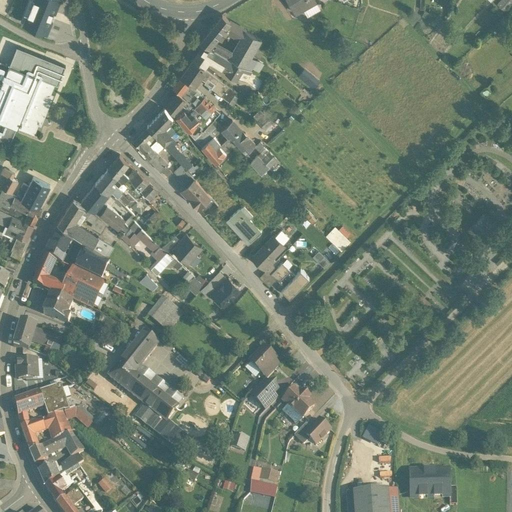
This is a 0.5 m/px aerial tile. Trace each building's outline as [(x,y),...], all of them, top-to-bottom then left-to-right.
[(24,26),(47,35),(60,2),(54,0),(34,0),(34,1),(31,0),(30,0),(24,16),(28,17),(24,26)] [(312,0),(286,0),(295,16),(315,4),(312,0)] [(511,0),(499,0),(497,3),(505,9),(511,0)] [(431,15),(425,12),(422,17),(428,20),(431,15)] [(222,16),(204,39),(212,45),(222,32),(225,35),(226,33),(234,38),(239,29),(229,23),(222,16)] [(245,33),(239,29),(234,38),(240,42),(232,55),(229,60),(233,62),(245,68),(251,59),(261,41),(245,33)] [(212,45),(204,39),(200,44),(203,46),(208,50),(208,49),(212,45)] [(232,55),(212,45),(208,49),(229,61),(229,60),(232,55)] [(229,61),(208,49),(208,50),(203,46),(193,61),(204,69),(208,61),(222,69),(222,67),(227,70),(229,71),(233,63),(229,61)] [(17,50),(9,69),(39,81),(55,88),(58,89),(65,70),(17,50)] [(251,59),(245,68),(252,73),(257,63),(251,59)] [(219,81),(193,61),(182,78),(189,85),(194,89),(200,80),(204,84),(207,81),(213,86),(214,87),(219,81)] [(245,68),(233,62),(233,63),(229,71),(227,70),(225,73),(236,79),(237,78),(246,83),(252,73),(245,68)] [(0,90),(9,69),(0,65),(0,90)] [(0,91),(0,124),(17,132),(18,132),(18,131),(39,81),(9,69),(0,91)] [(182,78),(173,90),(178,95),(187,102),(196,91),(194,89),(189,85),(182,78)] [(39,81),(18,131),(34,138),(38,128),(41,129),(45,118),(42,117),(46,108),(49,109),(53,99),(50,97),(55,88),(39,81)] [(229,89),(219,81),(214,87),(213,86),(210,90),(222,99),(229,89)] [(229,89),(222,99),(227,103),(233,95),(234,96),(236,94),(233,92),(229,89)] [(196,91),(187,102),(190,105),(195,109),(198,105),(204,99),(196,91)] [(187,102),(178,95),(167,108),(173,116),(180,107),(185,110),(190,105),(187,102)] [(214,109),(204,99),(198,105),(203,110),(208,115),(214,109)] [(159,117),(167,126),(173,121),(164,112),(159,117)] [(259,112),(253,118),(258,122),(264,116),(259,112)] [(184,113),(180,116),(176,119),(188,133),(201,122),(195,116),(190,120),(188,117),(184,113)] [(276,125),(264,116),(258,122),(268,132),(276,125)] [(167,126),(159,117),(147,129),(153,136),(164,147),(172,140),(169,138),(174,133),(167,126)] [(216,121),(195,141),(202,148),(213,138),(211,135),(220,126),(216,121)] [(232,123),(222,132),(228,139),(230,138),(237,145),(241,150),(246,145),(249,149),(254,145),(245,135),(242,138),(238,133),(239,131),(232,123)] [(17,132),(0,124),(0,145),(10,149),(17,132)] [(147,129),(133,143),(148,160),(155,154),(145,143),(153,136),(147,129)] [(213,138),(202,148),(201,149),(219,168),(226,162),(222,158),(226,155),(219,147),(220,146),(213,138)] [(220,146),(219,147),(226,155),(237,145),(230,138),(228,139),(220,146)] [(174,146),(176,144),(172,140),(164,147),(181,166),(186,171),(187,171),(193,166),(174,146)] [(148,160),(133,143),(130,146),(145,162),(148,160)] [(271,153),(262,160),(269,168),(277,160),(271,153)] [(168,167),(155,154),(148,160),(145,162),(149,167),(150,167),(151,165),(160,175),(162,173),(166,169),(168,167)] [(258,156),(252,162),(250,164),(261,176),(269,168),(262,160),(258,156)] [(128,167),(119,158),(108,172),(115,179),(115,180),(122,186),(128,180),(122,175),(128,167)] [(181,166),(174,174),(179,179),(186,171),(181,166)] [(193,166),(187,171),(191,176),(197,171),(193,166)] [(16,173),(6,168),(2,177),(7,180),(12,183),(16,173)] [(108,172),(95,187),(108,197),(110,194),(114,189),(110,185),(115,180),(115,179),(108,172)] [(149,186),(137,175),(130,184),(141,194),(149,186)] [(7,180),(1,191),(11,197),(17,187),(12,183),(7,180)] [(49,189),(33,181),(29,190),(23,187),(22,190),(44,201),(49,189)] [(210,197),(195,181),(184,193),(198,208),(210,197)] [(149,186),(141,194),(149,203),(157,194),(150,188),(149,186)] [(108,197),(95,187),(81,205),(94,215),(96,213),(108,197)] [(122,196),(114,189),(110,194),(117,201),(122,196)] [(44,201),(22,190),(21,192),(26,195),(21,204),(38,212),(44,201)] [(117,201),(110,194),(108,197),(112,201),(114,204),(117,201)] [(7,197),(0,211),(7,215),(11,209),(15,201),(7,197)] [(108,197),(96,213),(101,217),(107,208),(112,201),(108,197)] [(21,204),(15,201),(11,209),(15,210),(28,217),(38,222),(42,214),(38,212),(21,204)] [(99,242),(72,226),(73,224),(75,225),(80,217),(84,211),(73,203),(57,228),(72,238),(86,246),(94,251),(99,242)] [(116,215),(113,212),(107,208),(101,217),(118,230),(123,223),(119,218),(116,215)] [(261,232),(239,209),(230,218),(244,233),(243,235),(250,242),(261,232)] [(80,217),(89,224),(92,226),(90,229),(95,233),(101,236),(106,229),(102,225),(84,211),(80,217)] [(4,216),(0,214),(0,227),(7,230),(12,219),(4,216)] [(38,222),(28,217),(24,225),(34,229),(38,222)] [(24,225),(12,219),(7,230),(4,238),(16,242),(26,247),(34,229),(24,225)] [(131,220),(125,225),(129,229),(134,223),(131,220)] [(342,221),(328,235),(343,249),(352,239),(348,236),(353,231),(342,221)] [(125,225),(123,223),(118,230),(126,236),(129,229),(125,225)] [(155,243),(134,223),(129,229),(126,236),(125,237),(129,240),(134,235),(136,237),(137,235),(147,245),(146,245),(149,248),(155,243)] [(503,241),(486,224),(472,238),(489,254),(503,241)] [(72,238),(57,228),(45,254),(55,259),(61,262),(72,238)] [(201,248),(186,235),(180,241),(173,250),(188,263),(201,248)] [(175,236),(161,248),(170,255),(173,250),(180,241),(175,236)] [(275,236),(255,257),(262,264),(263,265),(271,256),(283,244),(275,236)] [(26,247),(16,242),(10,255),(20,260),(26,247)] [(99,242),(94,251),(108,259),(113,250),(99,242)] [(155,243),(149,248),(158,257),(149,267),(157,275),(173,258),(155,243)] [(94,251),(86,246),(75,267),(101,279),(110,261),(94,251)] [(319,250),(313,256),(319,261),(324,255),(319,250)] [(55,259),(45,254),(38,271),(46,274),(55,259)] [(330,261),(324,255),(319,261),(324,267),(330,261)] [(271,256),(263,265),(262,264),(261,265),(266,270),(272,263),(275,260),(271,256)] [(295,274),(282,262),(276,267),(271,273),(276,278),(284,286),(295,274)] [(266,270),(259,276),(269,286),(276,278),(271,273),(276,267),(272,263),(266,270)] [(74,266),(65,284),(62,293),(91,308),(103,280),(101,279),(75,267),(74,266)] [(0,284),(4,286),(9,274),(0,270),(0,269),(0,268),(0,284)] [(284,286),(281,289),(289,297),(309,277),(300,269),(284,286)] [(227,278),(219,270),(208,282),(216,290),(227,278)] [(46,274),(38,271),(33,281),(62,293),(65,284),(46,276),(46,275),(46,274)] [(147,275),(140,282),(154,291),(158,285),(147,275)] [(187,284),(196,293),(204,286),(194,276),(187,284)] [(216,290),(212,293),(223,305),(239,289),(228,277),(227,278),(216,290)] [(126,291),(115,286),(113,291),(124,296),(126,291)] [(71,301),(51,292),(43,311),(67,321),(68,320),(70,321),(71,317),(69,317),(70,315),(66,314),(71,301)] [(149,317),(153,321),(167,302),(163,299),(149,317)] [(167,302),(153,321),(163,329),(178,311),(167,302)] [(98,315),(89,311),(84,323),(82,327),(91,331),(98,315)] [(36,322),(21,318),(13,344),(22,346),(28,348),(32,335),(47,340),(50,331),(35,327),(36,322)] [(143,333),(108,376),(144,405),(145,406),(157,391),(156,390),(135,373),(141,365),(158,345),(143,333)] [(63,346),(52,341),(48,353),(58,357),(63,346)] [(28,348),(22,346),(22,358),(36,358),(43,358),(44,355),(28,348)] [(264,349),(250,364),(261,375),(274,362),(275,360),(264,349)] [(22,358),(17,359),(18,377),(37,375),(36,358),(22,358)] [(274,362),(261,375),(267,380),(279,367),(274,362)] [(184,399),(141,365),(135,373),(156,390),(157,389),(178,406),(184,399)] [(61,383),(40,390),(43,402),(48,415),(52,414),(64,409),(64,410),(69,408),(61,383)] [(267,386),(264,383),(252,395),(256,400),(255,401),(262,408),(273,396),(277,391),(274,389),(274,385),(267,386)] [(178,406),(157,389),(156,390),(157,391),(157,390),(145,406),(165,422),(166,421),(178,406)] [(296,389),(283,403),(288,407),(300,394),(296,389)] [(40,390),(15,399),(18,413),(25,410),(37,406),(36,404),(43,402),(40,390)] [(300,394),(288,407),(301,421),(314,407),(307,401),(310,398),(303,392),(301,394),(300,394)] [(273,396),(262,408),(266,412),(277,400),(273,396)] [(145,406),(144,405),(135,416),(175,448),(185,436),(166,421),(165,422),(145,406)] [(69,408),(64,410),(67,418),(75,415),(81,421),(85,415),(76,406),(69,408)] [(288,407),(282,413),(295,427),(301,421),(288,407)] [(64,409),(52,414),(53,416),(56,415),(59,422),(55,423),(50,425),(53,432),(51,433),(53,437),(70,430),(67,418),(64,410),(64,409)] [(25,410),(18,413),(20,420),(28,417),(25,410)] [(29,421),(21,424),(26,441),(35,439),(32,432),(50,425),(55,423),(53,416),(52,414),(48,415),(29,421)] [(92,421),(85,415),(81,421),(86,426),(92,421)] [(310,431),(305,437),(316,447),(321,442),(323,444),(326,440),(325,438),(330,433),(319,422),(310,431)] [(305,426),(295,437),(300,442),(305,437),(310,431),(305,426)] [(364,440),(378,447),(384,435),(370,427),(364,440)] [(70,430),(53,437),(54,438),(56,447),(57,448),(66,444),(71,453),(83,448),(73,429),(70,430)] [(248,441),(233,436),(229,447),(244,452),(248,441)] [(37,446),(29,449),(35,462),(46,456),(46,455),(47,454),(46,452),(56,447),(54,438),(38,447),(37,446)] [(35,439),(26,441),(29,449),(37,446),(35,439)] [(79,453),(68,460),(72,467),(78,463),(83,460),(79,453)] [(55,461),(38,468),(45,484),(59,475),(55,467),(57,466),(55,461)] [(82,469),(78,463),(72,467),(74,470),(76,473),(82,469)] [(82,469),(76,473),(78,475),(74,477),(78,483),(86,477),(87,476),(82,469)] [(430,500),(449,499),(449,489),(448,473),(441,473),(441,470),(437,470),(437,473),(429,473),(430,500)] [(66,471),(62,473),(59,475),(64,482),(70,478),(68,474),(66,471)] [(410,501),(430,500),(429,473),(423,473),(422,471),(417,471),(417,474),(409,474),(410,501)] [(188,473),(186,478),(195,483),(198,478),(188,473)] [(278,477),(261,473),(259,481),(276,486),(278,477)] [(59,475),(45,484),(52,494),(59,489),(66,484),(64,482),(59,475)] [(94,489),(86,477),(78,483),(77,484),(84,494),(93,506),(97,511),(98,511),(106,505),(99,496),(100,495),(95,488),(94,489)] [(99,484),(107,492),(114,486),(106,478),(99,484)] [(64,495),(56,500),(64,511),(85,511),(80,506),(77,508),(73,503),(84,494),(77,484),(64,495)] [(59,489),(52,494),(56,500),(64,495),(59,489)] [(398,511),(397,490),(352,494),(353,511),(398,511)]
